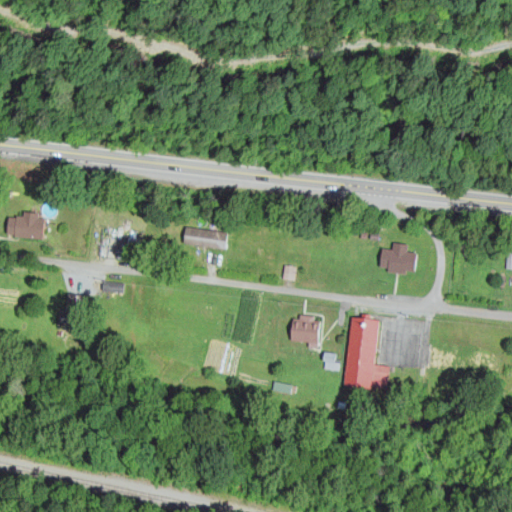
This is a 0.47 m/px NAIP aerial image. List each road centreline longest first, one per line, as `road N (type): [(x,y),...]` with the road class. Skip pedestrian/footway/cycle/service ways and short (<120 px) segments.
road 1 (residential): [(511,47),(407,40),(288,51),(237,66),(128,34),(32,28),(0,9)]
road 2 (primary): [(0,147),(511,202)]
road 3 (residential): [(74,267),(511,317)]
road 4 (residential): [(431,309),(436,238),(363,189)]
